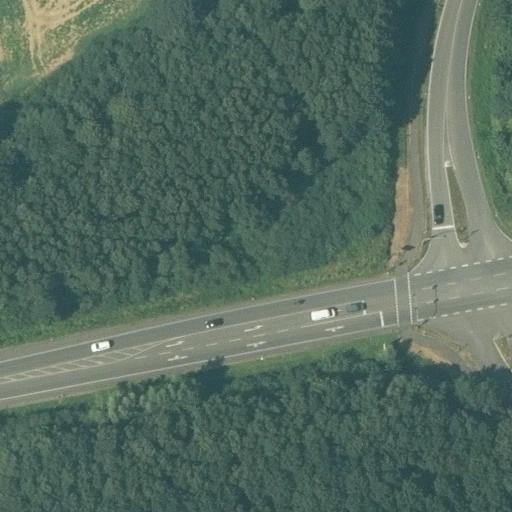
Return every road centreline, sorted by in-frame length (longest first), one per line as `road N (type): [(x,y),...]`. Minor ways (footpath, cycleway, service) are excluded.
road 1 (primary): [(0,384),(473,290)]
road 2 (secondary): [(462,0),(446,85),(449,159),(473,290)]
